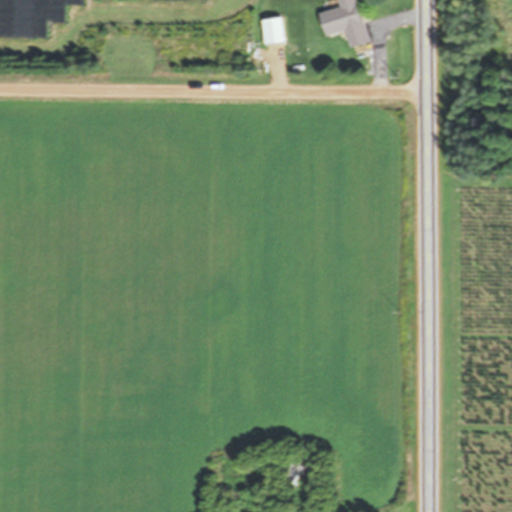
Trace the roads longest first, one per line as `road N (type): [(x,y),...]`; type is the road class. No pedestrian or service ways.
road 1 (secondary): [(427,511),(424,0)]
road 2 (residential): [(0,85),(425,88)]
